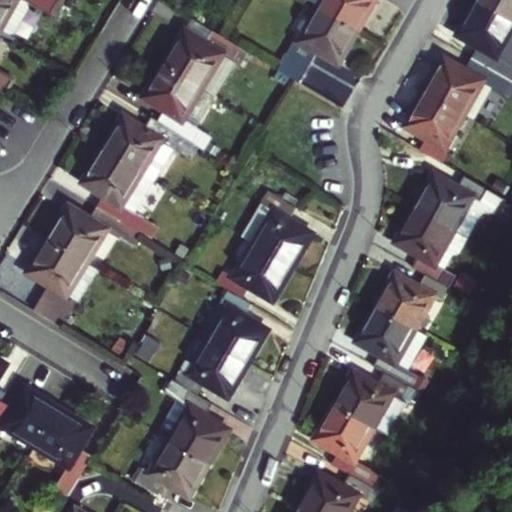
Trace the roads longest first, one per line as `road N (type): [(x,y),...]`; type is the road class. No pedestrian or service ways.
road 1 (residential): [(240,511),(360,226),(368,117),(432,0)]
road 2 (residential): [(133,0),(0,221)]
road 3 (residential): [(0,312),(104,377)]
